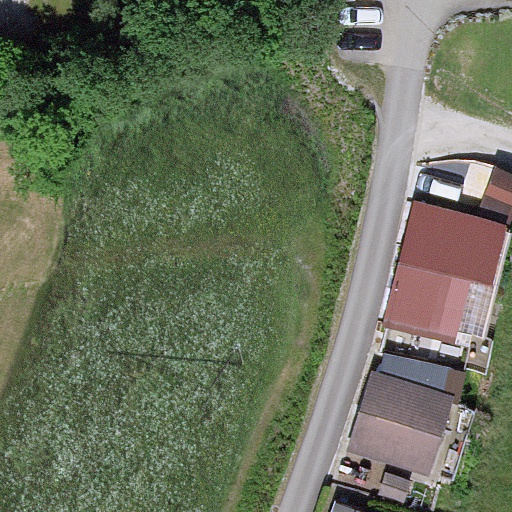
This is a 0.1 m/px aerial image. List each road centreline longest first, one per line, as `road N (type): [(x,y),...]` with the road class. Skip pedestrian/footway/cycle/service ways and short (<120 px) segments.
road 1 (unclassified): [(283,511),(399,129)]
road 2 (unclassified): [(399,129),(422,0)]
